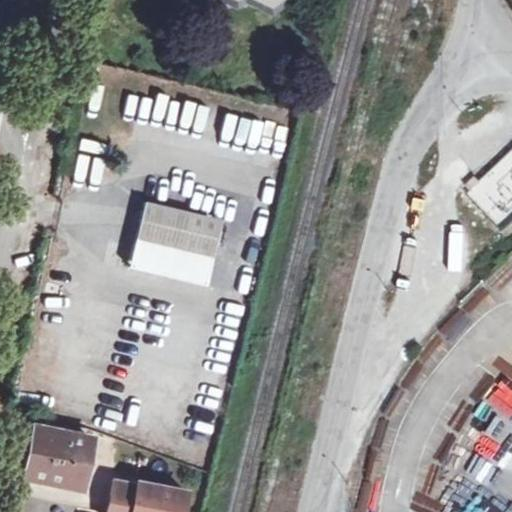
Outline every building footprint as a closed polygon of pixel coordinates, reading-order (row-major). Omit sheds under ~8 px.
[(220,0),(221,1),(289,10),(289,0),(220,0)] [(511,148),(466,194),(503,230),(511,221),(511,148)] [(145,201),(138,236),(215,254),(223,218),(145,201)] [(30,451),(26,475),(83,485),(91,438),(34,427),(30,451)] [(106,473),(119,475),(126,440),(102,431),(97,457),(109,459),(106,473)] [(107,511),(182,511),(186,490),(158,484),(157,489),(113,480),(107,511)]
